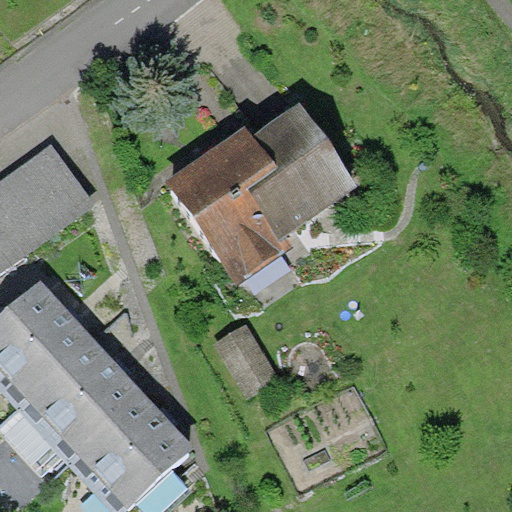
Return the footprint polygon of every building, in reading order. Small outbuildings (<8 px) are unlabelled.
[(236,135),(161,196),(234,286),(350,192),(288,116),(248,149),(236,135)] [(40,158),(0,185),(0,280),(84,222),(40,158)] [(48,283),(0,325),(0,382),(20,406),(97,342),(48,283)] [(97,342),(20,406),(64,456),(138,398),(97,342)] [(138,398),(64,456),(107,511),(181,453),(138,398)]
